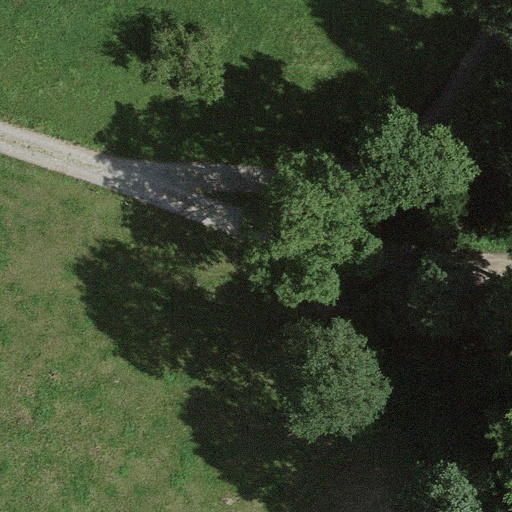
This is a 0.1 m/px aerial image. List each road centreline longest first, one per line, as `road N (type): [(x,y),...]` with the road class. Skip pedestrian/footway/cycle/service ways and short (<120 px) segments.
road 1 (track): [(511,282),(348,270),(0,144)]
road 2 (track): [(511,6),(459,95),(402,160),(356,187),(128,191)]
